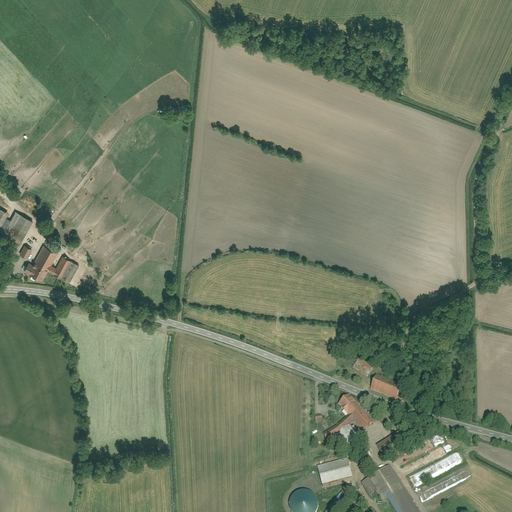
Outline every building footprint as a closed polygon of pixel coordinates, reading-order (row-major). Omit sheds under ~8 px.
[(0,209),(0,228),(8,214),(0,209)] [(20,244),(32,222),(14,213),(3,236),(20,244)] [(19,255),(26,259),(31,249),(24,246),(19,255)] [(48,272),(53,275),(56,269),(51,267),(57,254),(44,247),(33,266),(28,263),(23,272),(42,282),(48,272)] [(53,275),(68,283),(77,265),(62,257),(56,269),(53,275)] [(356,359),(351,366),(365,376),(370,369),(356,359)] [(396,383),(377,376),(372,391),(391,397),(396,383)] [(372,422),(347,396),(337,405),(346,415),(352,421),(362,432),(372,422)] [(352,421),(346,415),(328,431),(332,435),(343,447),(356,435),(347,425),(352,421)] [(321,434),(324,439),(332,435),(328,431),(321,434)] [(398,431),(375,445),(381,455),(404,441),(398,431)] [(444,455),(457,448),(454,443),(441,449),(444,455)] [(439,472),(460,464),(456,454),(435,462),(439,472)] [(345,459),(317,467),(321,483),(350,476),(345,459)] [(403,468),(405,474),(420,468),(419,464),(415,466),(415,464),(403,468)] [(418,511),(389,466),(368,479),(383,503),(386,501),(393,511),(418,511)] [(367,479),(360,483),(368,496),(374,492),(367,479)] [(319,511),(321,509),(322,504),(320,499),(318,495),(314,492),(309,491),(305,491),(300,493),(296,496),(294,500),(293,505),(294,509),(294,511),(319,511)] [(334,511),(341,504),(335,500),(325,511),(334,511)]
